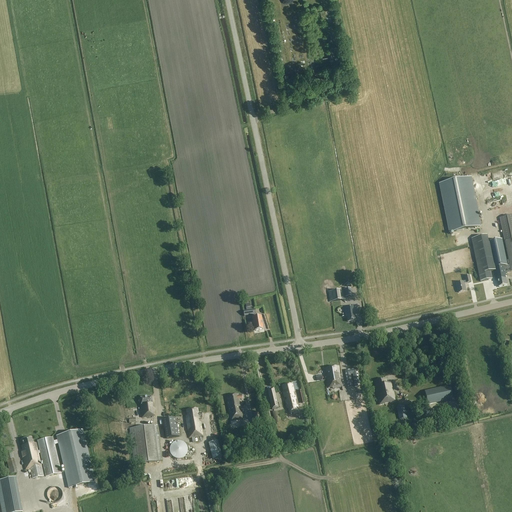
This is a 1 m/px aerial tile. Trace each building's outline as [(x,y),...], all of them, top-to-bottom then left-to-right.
[(471,178),(440,184),(450,233),(481,227),(471,178)] [(496,281),(497,281),(499,288),(508,286),(505,275),(507,275),(507,272),(511,271),(511,272),(511,271),(511,215),(500,218),(505,241),(504,241),(509,265),(505,266),(500,240),(488,243),(486,236),(472,239),(473,246),(481,282),(492,280),(491,272),(494,272),(496,281)] [(457,284),(459,293),(466,291),(465,284),(471,283),(469,275),(465,276),(467,281),(457,284)] [(328,292),(329,302),(341,301),(339,291),(328,292)] [(355,322),(355,316),(356,316),(355,305),(344,307),(346,317),(347,317),(348,323),(355,322)] [(252,318),(254,331),(263,330),(261,316),(252,318)] [(325,369),(327,381),(340,379),(338,367),(325,369)] [(344,372),(347,386),(356,384),(353,370),(344,372)] [(340,379),(327,381),(328,388),(333,388),(333,389),(342,387),(340,379)] [(384,404),(395,402),(391,384),(387,385),(385,379),(376,381),(376,383),(375,383),(375,386),(379,404),(384,403),(384,404)] [(288,408),(289,414),(293,413),(293,414),(299,413),(297,405),(296,405),(295,400),(296,400),(295,396),(294,396),(293,393),(294,392),(293,387),(292,387),(292,384),(283,386),(284,391),(283,392),(284,398),(286,398),(287,401),(285,401),(287,408),(288,408)] [(428,406),(453,400),(450,386),(424,391),(428,406)] [(267,390),(271,408),(272,410),(278,409),(274,389),(267,390)] [(238,420),(242,419),(241,409),(238,410),(237,407),(240,407),(239,400),(243,399),(242,395),(238,396),(238,394),(227,396),(228,402),(227,402),(230,421),(235,420),(235,418),(237,418),(238,420)] [(141,405),(140,405),(141,412),(142,418),(155,416),(154,408),(152,408),(152,404),(151,397),(140,398),(141,405)] [(403,405),(397,406),(399,419),(406,417),(403,405)] [(199,414),(198,409),(186,411),(187,416),(185,416),(189,438),(203,436),(200,422),(199,422),(198,419),(200,419),(199,416),(203,416),(202,413),(199,414)] [(397,423),(394,409),(387,411),(390,425),(397,423)] [(251,414),(253,424),(260,423),(258,413),(251,414)] [(129,428),(134,465),(160,461),(156,425),(129,428)] [(177,428),(165,430),(166,439),(178,437),(177,428)] [(61,473),(54,445),(58,444),(69,488),(95,482),(83,430),(57,436),(58,441),(54,441),(53,437),(38,441),(46,477),(61,473)] [(25,470),(30,469),(32,479),(44,476),(38,454),(35,444),(33,444),(32,438),(21,440),(23,446),(22,447),(23,451),(21,451),(25,470)] [(217,441),(208,444),(212,459),(222,457),(217,441)] [(13,451),(5,453),(7,461),(14,459),(15,459),(13,451)] [(22,511),(16,478),(0,481),(0,503),(1,511),(22,511)]
